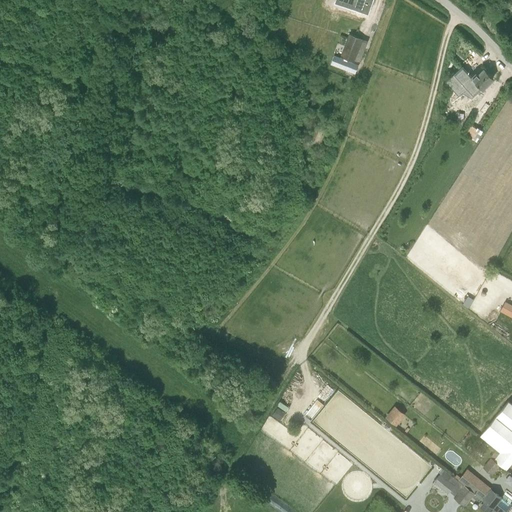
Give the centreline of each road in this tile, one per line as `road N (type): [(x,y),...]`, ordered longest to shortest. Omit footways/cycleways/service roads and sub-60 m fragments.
road 1 (track): [(267,401),(395,196),(459,14)]
road 2 (track): [(298,132),(260,51),(275,0)]
